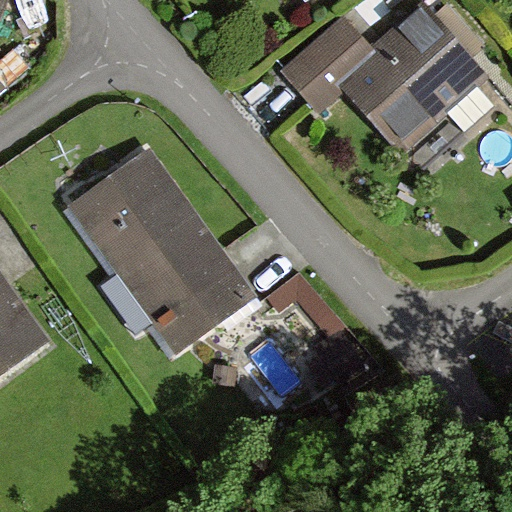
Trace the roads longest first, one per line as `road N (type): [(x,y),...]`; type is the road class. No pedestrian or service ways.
road 1 (residential): [(136,39),(421,351)]
road 2 (residential): [(0,135),(136,39)]
road 3 (residential): [(421,351),(511,454)]
